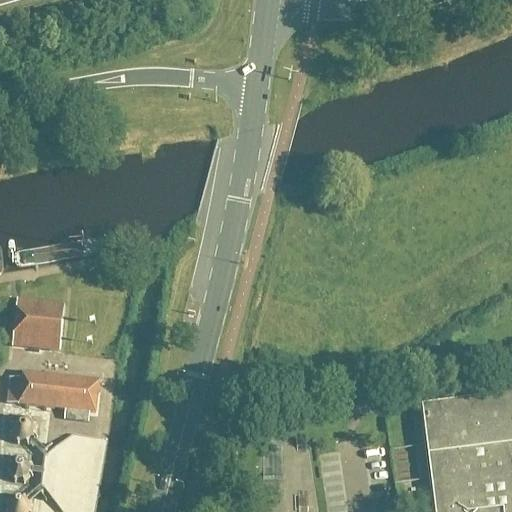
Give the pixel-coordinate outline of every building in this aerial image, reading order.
[(11,348),(57,353),(62,308),(16,303),(11,348)] [(8,380),(5,406),(94,416),(98,383),(19,375),(19,381),(8,380)] [(511,511),(511,398),(421,410),(433,511),(511,511)] [(33,439),(34,429),(28,421),(18,420),(10,426),(9,436),(16,444),(26,445),(33,439)] [(29,477),(29,468),(23,461),(13,461),(7,468),(7,477),(13,483),(23,483),(29,477)] [(27,511),(28,507),(21,500),(13,500),(7,507),(6,511),(27,511)]
